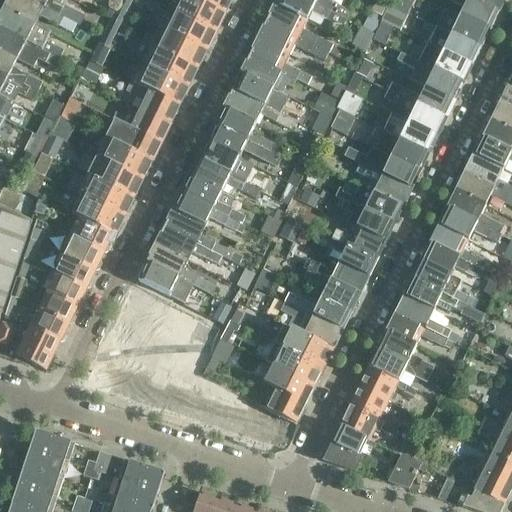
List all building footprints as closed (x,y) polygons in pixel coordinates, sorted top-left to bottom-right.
[(29,0),(10,0),(5,10),(36,25),(40,17),(72,34),(77,24),(45,8),(29,0)] [(29,0),(45,8),(77,24),(81,16),(61,5),(63,0),(29,0)] [(127,12),(132,0),(121,0),(118,7),(127,12)] [(166,0),(163,6),(184,17),(217,33),(226,15),(196,0),(192,0),(185,14),(175,8),(178,4),(169,0),(166,0)] [(196,0),(226,15),(233,0),(196,0)] [(307,0),(278,0),(276,5),(307,21),(311,13),(344,29),(348,21),(330,12),(307,0)] [(307,0),(330,12),(347,20),(351,13),(334,4),(325,0),(307,0)] [(410,0),(390,0),(387,8),(405,16),(413,1),(410,0)] [(445,0),(464,9),(460,18),(489,33),(498,15),(469,0),(467,0),(445,0)] [(468,0),(469,0),(498,15),(505,0),(468,0)] [(179,27),(175,36),(207,52),(217,33),(184,17),(158,5),(155,12),(172,21),(171,23),(179,27)] [(276,5),(267,22),(314,46),(325,51),(329,44),(311,35),(310,34),(312,32),(304,28),(307,21),(276,5)] [(398,32),(405,16),(387,8),(379,23),(380,23),(392,29),(398,32)] [(5,10),(0,20),(0,29),(57,59),(62,50),(48,43),(52,34),(36,25),(5,10)] [(423,22),(451,35),(481,49),(489,33),(460,18),(443,10),(438,19),(426,14),(423,22)] [(369,11),(361,27),(372,33),(380,17),(369,11)] [(118,30),(124,18),(115,14),(109,26),(118,30)] [(267,22),(259,39),(290,55),(295,47),(309,54),(310,54),(321,59),(325,52),(314,46),(267,22)] [(425,44),(443,53),(472,67),(481,49),(451,35),(423,22),(420,28),(431,33),(428,37),(425,44)] [(384,47),(392,29),(380,23),(372,41),(384,47)] [(108,48),(118,30),(109,26),(100,44),(108,48)] [(0,29),(0,52),(17,61),(17,60),(34,69),(38,60),(53,67),(57,59),(0,29)] [(369,37),(361,32),(355,45),(363,49),(369,37)] [(152,38),(148,46),(198,71),(207,52),(175,36),(170,44),(163,41),(162,42),(152,38)] [(259,39),(250,57),(297,80),(306,84),(309,77),(300,73),(286,65),(290,55),(259,39)] [(416,61),(434,71),(463,85),(472,67),(443,53),(425,45),(422,52),(416,61)] [(198,71),(148,46),(145,53),(154,58),(154,59),(161,63),(156,73),(189,90),(198,71)] [(0,52),(0,74),(8,78),(37,92),(42,84),(13,69),(17,61),(0,52)] [(94,54),(90,63),(101,69),(105,60),(94,54)] [(402,56),(398,63),(416,72),(411,81),(426,88),(455,102),(463,85),(434,71),(402,56)] [(250,57),(241,74),(273,90),(278,81),(301,93),(305,85),(296,81),(297,80),(250,57)] [(102,70),(90,63),(82,78),(95,85),(102,70)] [(347,84),(352,73),(353,72),(344,68),(338,80),(347,84)] [(369,73),(359,68),(356,74),(366,79),(369,73)] [(134,74),(130,82),(180,107),(189,90),(156,73),(152,81),(144,77),(144,79),(134,74)] [(8,78),(0,74),(0,96),(5,87),(33,101),(37,92),(8,78)] [(241,74),(233,91),(280,115),(298,123),(301,117),(283,107),(268,99),(273,90),(241,74)] [(360,79),(352,75),(344,91),(352,94),(360,79)] [(180,107),(130,82),(126,90),(135,95),(135,96),(143,100),(138,109),(171,126),(180,107)] [(328,97),(337,101),(344,87),(335,83),(328,97)] [(511,88),(508,87),(499,104),(511,110),(511,88)] [(395,94),(417,105),(447,119),(455,102),(426,88),(421,98),(398,88),(395,94)] [(233,91),(224,109),(256,124),(260,116),(276,123),(291,131),(295,123),(280,115),(233,91)] [(395,105),(391,115),(438,138),(447,119),(417,105),(385,91),(382,98),(395,105)] [(364,103),(344,92),(339,103),(359,112),(364,103)] [(337,102),(323,94),(317,109),(330,115),(337,102)] [(0,96),(0,118),(21,129),(26,120),(0,106),(0,96)] [(71,99),(62,117),(72,122),(81,104),(71,99)] [(45,117),(56,123),(64,106),(53,101),(45,117)] [(511,110),(499,104),(491,121),(511,131),(511,110)] [(134,118),(130,117),(125,126),(162,144),(171,126),(138,109),(134,118)] [(224,109),(216,125),(263,149),(279,157),(283,150),(267,142),(251,134),(256,124),(224,109)] [(116,112),(112,119),(115,121),(121,124),(125,116),(116,112)] [(353,122),(337,115),(331,129),(345,136),(353,122)] [(386,122),(381,132),(429,156),(438,138),(391,115),(386,122)] [(67,143),(77,125),(72,122),(62,117),(58,125),(53,135),(64,141),(67,143)] [(0,128),(6,131),(17,136),(21,129),(0,118),(0,128)] [(47,121),(45,126),(52,130),(55,125),(47,121)] [(121,124),(115,121),(106,139),(120,146),(153,163),(162,144),(125,126),(121,124)] [(482,139),(511,153),(511,131),(491,121),(482,139)] [(216,125),(207,143),(239,159),(243,150),(259,158),(278,167),(281,159),(263,150),(263,149),(216,125)] [(395,149),(390,159),(420,174),(429,156),(381,132),(372,128),(369,136),(395,149)] [(321,136),(313,132),(304,148),(312,152),(321,136)] [(54,159),(64,141),(53,135),(43,154),(54,159)] [(34,147),(32,146),(27,154),(30,155),(37,159),(46,141),(39,137),(34,147)] [(106,139),(96,158),(143,182),(153,163),(120,146),(106,139)] [(482,139),(473,158),(503,171),(508,161),(511,163),(511,153),(482,139)] [(207,143),(198,160),(230,177),(243,183),(259,192),(264,184),(247,175),(246,174),(250,165),(239,159),(207,143)] [(383,176),(382,177),(412,191),(420,174),(390,159),(386,168),(349,151),(345,158),(382,176),(383,176)] [(45,177),(54,159),(43,154),(40,160),(34,172),(43,177),(45,177)] [(34,172),(40,160),(37,159),(30,155),(22,173),(31,177),(34,172)] [(143,182),(96,158),(87,176),(102,183),(134,200),(143,182)] [(473,158),(465,174),(494,189),(511,197),(511,188),(498,181),(503,171),(473,158)] [(198,160),(190,178),(222,194),(226,185),(254,199),(258,191),(243,183),(230,177),(198,160)] [(378,184),(374,194),(403,209),(412,191),(382,177),(351,162),(347,169),(378,184)] [(295,166),(287,183),(296,188),(304,170),(295,166)] [(33,196),(43,177),(34,172),(31,177),(24,192),(33,196)] [(465,174),(456,192),(486,207),(490,197),(511,207),(511,197),(494,189),(465,174)] [(87,176),(78,195),(125,219),(134,200),(102,183),(87,176)] [(181,195),(228,218),(241,225),(245,217),(232,210),(217,203),(222,194),(190,178),(181,195)] [(288,184),(280,202),(288,206),(296,188),(288,184)] [(299,201),(313,208),(318,197),(304,190),(299,201)] [(456,192),(447,210),(477,224),(500,235),(504,228),(481,216),(486,207),(456,192)] [(342,201),(365,212),(394,226),(403,209),(374,194),(369,204),(346,193),(342,201)] [(125,219),(78,195),(69,213),(78,218),(83,220),(111,234),(116,236),(125,219)] [(181,195),(172,213),(206,229),(210,219),(225,226),(236,232),(240,224),(228,218),(181,195)] [(33,219),(37,221),(40,222),(46,202),(39,199),(33,219)] [(361,219),(356,229),(386,244),(394,226),(365,212),(337,199),(334,207),(361,219)] [(303,204),(295,201),(289,214),(297,218),(303,204)] [(0,320),(32,221),(0,205),(0,320)] [(274,219),(280,222),(284,213),(278,210),(274,219)] [(447,210),(439,226),(468,241),(473,233),(496,245),(500,236),(477,224),(447,210)] [(172,213),(164,229),(211,252),(211,253),(223,259),(230,262),(233,254),(227,250),(201,238),(206,229),(172,213)] [(266,217),(258,233),(271,239),(280,223),(266,217)] [(79,229),(74,238),(74,239),(104,254),(104,253),(108,252),(116,236),(111,234),(83,220),(78,218),(73,227),(79,229)] [(289,218),(283,230),(296,236),(301,223),(289,218)] [(36,221),(30,241),(36,243),(38,241),(42,243),(47,226),(36,221)] [(312,230),(303,225),(295,242),(304,246),(312,230)] [(439,226),(431,244),(460,259),(491,274),(494,267),(464,251),(468,241),(439,226)] [(164,229),(156,246),(189,262),(193,254),(207,260),(214,265),(224,268),(227,261),(219,257),(211,253),(211,252),(164,229)] [(332,239),(353,250),(377,262),(386,244),(356,229),(351,239),(336,231),(332,239)] [(339,265),(344,267),(368,279),(377,262),(353,250),(321,234),(317,242),(344,255),(339,265)] [(70,247),(65,256),(95,272),(96,271),(99,270),(101,265),(100,262),(104,254),(74,239),(74,238),(69,236),(65,245),(70,247)] [(30,241),(24,258),(35,262),(42,243),(38,241),(36,244),(30,241)] [(511,258),(511,243),(509,242),(501,258),(510,263),(511,258)] [(431,244),(422,262),(451,277),(455,268),(479,280),(487,284),(483,293),(493,297),(502,280),(483,271),(460,259),(431,244)] [(156,246),(147,264),(194,287),(211,296),(216,287),(184,271),(189,262),(156,246)] [(61,265),(57,274),(56,274),(87,289),(88,288),(91,287),(93,283),(92,280),(95,272),(65,256),(60,254),(56,262),(61,265)] [(24,258),(18,278),(25,280),(31,261),(24,258)] [(306,260),(303,268),(308,271),(360,297),(368,279),(344,267),(339,265),(334,274),(310,262),(306,260)] [(413,280),(442,294),(474,310),(478,302),(446,287),(451,277),(422,262),(413,280)] [(147,264),(138,281),(143,283),(170,297),(175,287),(190,295),(202,301),(205,293),(194,287),(147,264)] [(275,276),(260,270),(253,286),(268,293),(275,276)] [(52,283),(48,292),(78,307),(78,306),(82,306),(84,301),(83,298),(87,289),(56,274),(57,274),(51,271),(47,281),(52,283)] [(239,287),(247,290),(255,274),(247,271),(239,287)] [(308,271),(304,279),(326,290),(322,300),(351,314),(360,297),(308,271)] [(12,297),(20,300),(26,281),(18,278),(12,297)] [(413,280),(405,297),(434,312),(438,303),(470,317),(473,310),(442,294),(413,280)] [(153,323),(164,300),(136,286),(125,308),(153,323)] [(39,309),(39,310),(70,325),(73,324),(75,319),(74,316),(78,307),(48,292),(43,289),(38,298),(43,301),(39,309)] [(288,294),(284,302),(290,305),(316,318),(343,332),(351,314),(322,300),(317,309),(288,294)] [(12,297),(6,316),(12,319),(18,300),(12,297)] [(405,297),(396,315),(425,329),(447,341),(455,344),(458,337),(452,333),(429,322),(434,312),(405,297)] [(282,306),(280,311),(285,313),(292,317),(289,323),(287,327),(291,329),(304,335),(304,336),(319,343),(334,350),(343,332),(316,318),(290,305),(284,302),(282,306)] [(221,323),(229,307),(220,303),(213,318),(221,323)] [(30,327),(29,328),(60,344),(61,342),(64,342),(66,337),(65,334),(70,325),(39,310),(39,309),(34,308),(30,316),(34,319),(30,327)] [(142,345),(153,323),(125,308),(114,331),(142,345)] [(238,326),(243,316),(235,311),(230,322),(238,326)] [(396,315),(387,332),(417,347),(421,338),(443,348),(447,341),(425,329),(396,315)] [(5,317),(0,334),(0,356),(29,367),(30,364),(46,372),(60,344),(29,328),(21,346),(11,344),(17,322),(5,317)] [(232,336),(238,326),(230,322),(225,332),(232,336)] [(284,327),(275,344),(289,352),(294,354),(324,369),(334,350),(319,343),(304,336),(304,335),(291,329),(290,330),(284,327)] [(218,343),(224,333),(217,329),(211,339),(218,343)] [(199,331),(193,342),(201,346),(207,336),(199,331)] [(387,332),(379,350),(408,364),(431,375),(434,368),(412,357),(417,347),(387,332)] [(111,335),(106,346),(114,350),(119,339),(111,335)] [(212,354),(218,343),(211,339),(205,350),(212,354)] [(193,342),(187,353),(195,357),(201,346),(193,342)] [(218,344),(211,358),(219,362),(227,349),(218,344)] [(275,344),(266,363),(270,365),(285,373),(315,387),(324,369),(294,354),(289,352),(275,344)] [(205,350),(199,361),(206,365),(210,358),(212,354),(205,350)] [(379,350),(369,369),(399,383),(403,374),(425,385),(430,376),(408,364),(379,350)] [(101,357),(91,387),(115,395),(125,364),(101,357)] [(464,365),(472,369),(476,361),(468,357),(464,365)] [(206,365),(201,376),(209,380),(219,362),(210,358),(206,365)] [(199,361),(193,372),(200,376),(206,365),(199,361)] [(125,364),(115,395),(138,402),(147,371),(125,364)] [(270,365),(261,384),(271,388),(276,391),(306,406),(315,387),(285,373),(270,365)] [(369,369),(360,388),(389,402),(394,392),(423,404),(427,397),(399,383),(369,369)] [(147,371),(138,402),(160,409),(170,379),(147,371)] [(170,379),(160,409),(183,417),(193,386),(170,379)] [(501,389),(511,394),(511,384),(505,381),(501,389)] [(193,386),(183,417),(206,424),(216,394),(193,386)] [(271,388),(266,398),(271,401),(267,410),(268,411),(297,426),(306,406),(276,391),(271,388)] [(389,402),(360,388),(350,408),(380,422),(387,425),(397,431),(400,423),(391,419),(390,421),(381,418),(389,402)] [(511,400),(511,410),(509,416),(511,417),(511,394),(501,389),(497,398),(507,403),(509,399),(511,400)] [(216,394),(206,424),(230,432),(240,401),(216,394)] [(387,425),(350,408),(340,428),(370,442),(375,431),(379,433),(382,428),(385,429),(387,425)] [(244,410),(241,422),(249,425),(252,413),(244,410)] [(297,426),(268,411),(257,433),(286,448),(297,426)] [(482,426),(500,434),(511,440),(511,417),(509,416),(502,430),(494,427),(497,423),(486,418),(482,426)] [(241,422),(237,434),(245,437),(249,425),(241,422)] [(391,441),(397,431),(387,425),(385,429),(381,435),(391,441)] [(498,439),(491,453),(511,462),(511,440),(500,434),(482,426),(478,435),(489,440),(490,436),(498,439)] [(340,428),(332,445),(362,460),(370,442),(340,428)] [(36,432),(30,450),(69,463),(75,445),(71,444),(71,443),(36,432)] [(416,455),(422,443),(407,436),(401,448),(416,455)] [(362,460),(332,445),(323,463),(359,474),(383,483),(388,472),(362,460)] [(69,463),(30,450),(24,468),(63,481),(69,463)] [(100,453),(94,470),(102,473),(106,474),(112,457),(100,453)] [(464,462),(482,472),(511,486),(511,462),(491,453),(483,468),(476,465),(478,461),(468,455),(464,462)] [(390,481),(388,484),(409,491),(417,493),(419,489),(412,485),(419,471),(426,474),(429,470),(421,467),(401,457),(390,481)] [(96,463),(89,460),(86,468),(94,470),(96,463)] [(125,462),(119,480),(159,492),(165,474),(130,462),(129,463),(125,462)] [(472,491),(474,492),(504,507),(511,491),(511,486),(482,472),(464,463),(460,472),(469,476),(469,477),(477,481),(472,491)] [(58,499),(63,481),(24,468),(18,486),(58,499)] [(94,470),(86,468),(83,476),(91,478),(94,470)] [(102,473),(94,470),(91,478),(99,480),(102,473)] [(159,492),(119,480),(113,498),(153,510),(159,492)] [(447,480),(438,500),(445,502),(454,483),(447,480)] [(53,511),(58,499),(18,486),(12,504),(36,511),(53,511)] [(461,495),(457,506),(473,511),(501,511),(504,507),(474,492),(471,500),(461,495)] [(201,495),(194,511),(215,511),(219,500),(201,495)] [(84,499),(76,496),(74,504),(82,506),(84,499)] [(152,511),(153,510),(113,498),(108,511),(152,511)] [(92,501),(84,499),(82,506),(89,509),(92,501)] [(219,500),(215,511),(236,511),(238,506),(219,500)]
